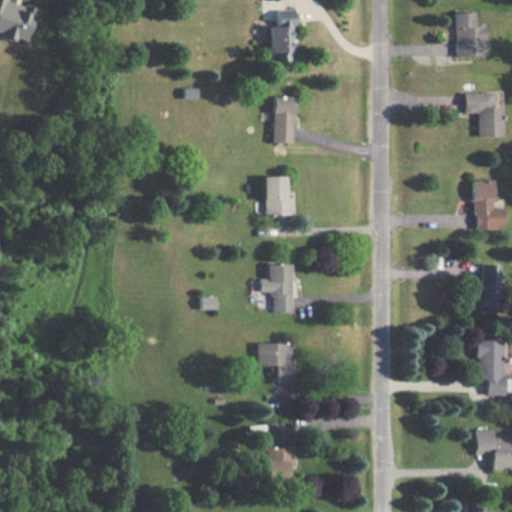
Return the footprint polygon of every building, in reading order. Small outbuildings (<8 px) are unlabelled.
[(0,0),(0,37),(13,41),(13,38),(24,40),(32,7),(4,1),(3,0),(0,0)] [(272,9),(272,26),(264,26),(265,61),(288,61),(287,25),(290,25),(290,8),(272,9)] [(452,57),(482,56),(481,25),(471,25),(470,12),(450,12),(452,57)] [(180,88),(181,98),(194,98),(194,88),(180,88)] [(473,137),(498,136),(498,116),(497,116),(496,91),(459,92),(460,113),(473,112),(473,137)] [(268,142),(289,142),(290,96),(269,95),(268,142)] [(289,214),(289,197),(283,197),(283,175),(260,176),(261,215),(289,214)] [(489,180),(469,181),(470,228),(500,228),(499,207),(489,207),(489,180)] [(288,263),(264,264),(264,277),(256,277),(257,292),(269,291),(269,312),(288,312),(288,263)] [(476,309),(497,309),(496,264),(476,264),(476,309)] [(198,309),(213,308),(213,298),(197,298),(198,309)] [(473,339),(472,379),(482,379),(482,394),(509,394),(509,378),(499,378),(499,340),(473,339)] [(253,365),(272,365),(272,382),(289,383),(289,343),(254,342),(253,365)] [(511,469),(511,434),(489,435),(489,429),(470,429),(470,455),(486,454),(487,470),(511,469)] [(262,447),(263,481),(284,480),(284,462),(290,462),(290,446),(262,447)]
